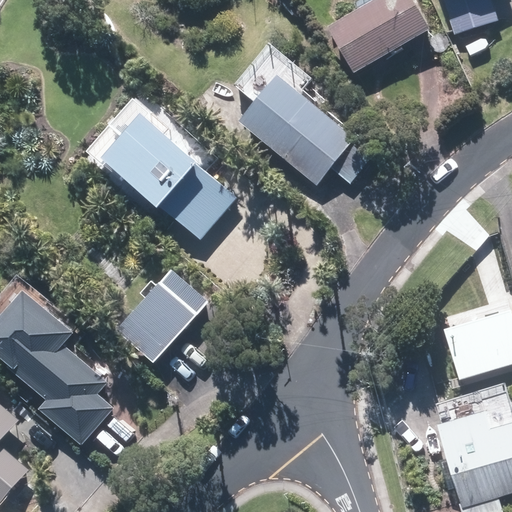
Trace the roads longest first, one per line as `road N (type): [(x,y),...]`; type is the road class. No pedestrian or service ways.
road 1 (residential): [(511,132),(407,230),(287,392)]
road 2 (unknown): [(86,511),(192,395),(226,382),(287,392)]
road 3 (residential): [(287,392),(192,511)]
road 4 (residential): [(287,392),(328,438),(361,511)]
